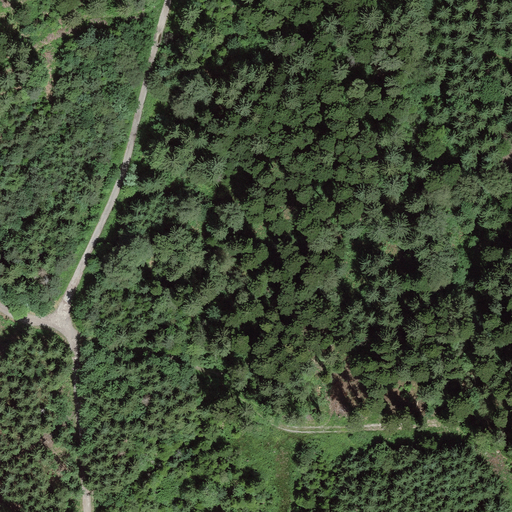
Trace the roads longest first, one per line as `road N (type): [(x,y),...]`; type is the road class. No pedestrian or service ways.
road 1 (track): [(167,0),(130,157),(60,322)]
road 2 (track): [(60,322),(75,342),(82,511)]
road 3 (track): [(478,0),(482,47),(511,136)]
